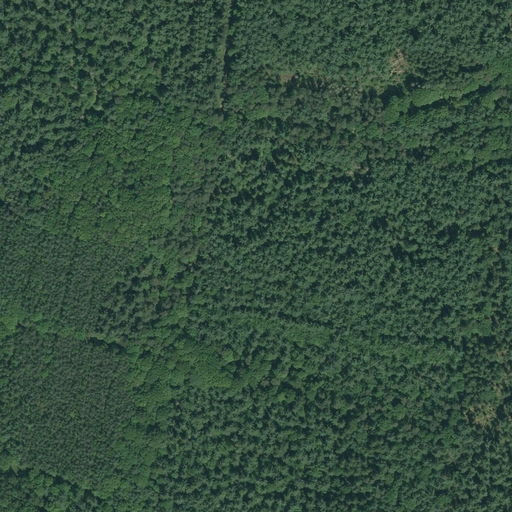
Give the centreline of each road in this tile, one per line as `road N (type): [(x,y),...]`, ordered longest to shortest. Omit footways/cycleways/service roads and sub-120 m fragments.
road 1 (track): [(236,0),(197,263),(138,511)]
road 2 (track): [(0,221),(511,321)]
road 3 (track): [(0,77),(480,157)]
road 4 (track): [(447,511),(480,157)]
road 5 (track): [(120,511),(75,485),(0,465)]
